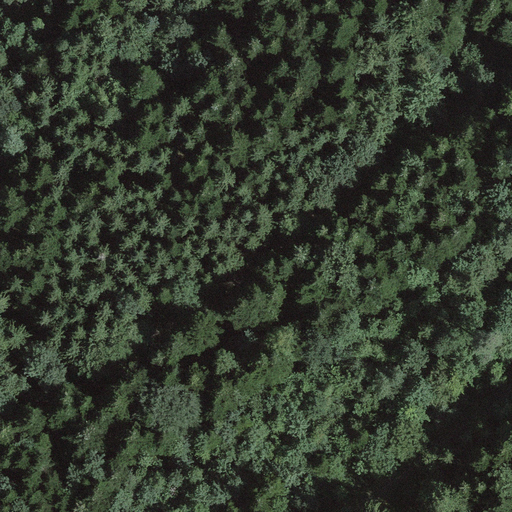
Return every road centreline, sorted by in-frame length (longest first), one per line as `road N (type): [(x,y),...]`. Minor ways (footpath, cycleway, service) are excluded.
road 1 (track): [(0,411),(303,257),(511,79)]
road 2 (track): [(351,511),(511,392)]
